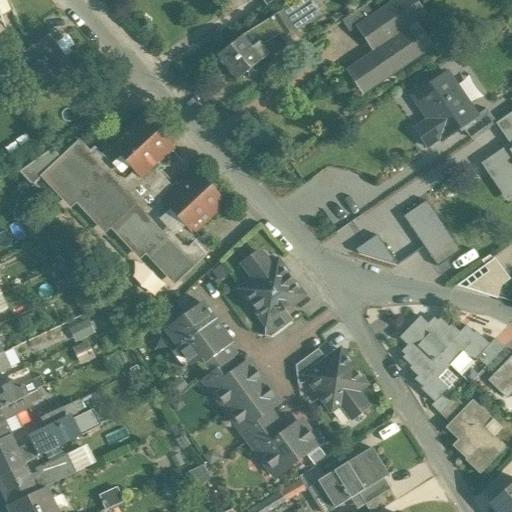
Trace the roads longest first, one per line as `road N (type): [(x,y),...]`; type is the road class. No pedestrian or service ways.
road 1 (residential): [(328,281),(76,0)]
road 2 (residential): [(473,511),(328,281)]
road 3 (residential): [(328,281),(511,316)]
